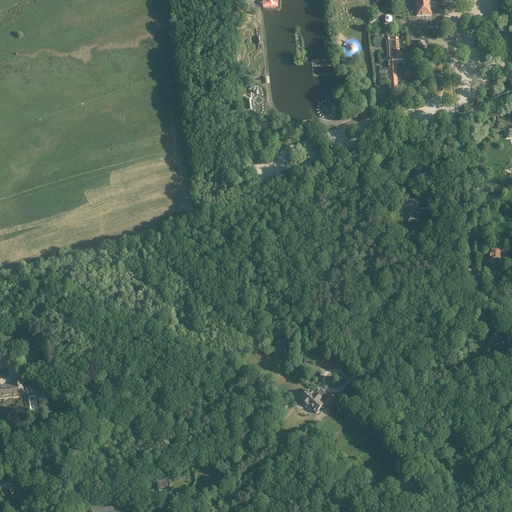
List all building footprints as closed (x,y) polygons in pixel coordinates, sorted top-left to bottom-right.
[(261,0),(261,8),(277,8),(277,0),(261,0)] [(414,0),(416,17),(431,15),(430,5),(431,5),(430,1),(429,0),(414,0)] [(374,16),(367,24),(368,25),(370,26),(377,18),(376,17),(374,16)] [(393,20),(393,19),(392,17),(391,16),(389,16),(387,16),(386,17),(385,18),(384,20),(385,22),(385,23),(386,24),(388,25),(390,24),(391,24),(392,23),(393,22),(393,20)] [(374,43),(398,41),(398,39),(396,39),(396,35),(396,34),(382,36),(373,36),(374,43)] [(398,41),(374,43),(374,49),(371,49),(371,51),(372,53),(386,51),(386,56),(389,56),(389,61),(396,61),(403,60),(402,52),(399,52),(398,41)] [(424,41),(417,44),(418,45),(419,48),(422,49),(425,47),(426,45),(425,41),(424,41)] [(396,61),(389,61),(388,61),(388,68),(379,69),(381,82),(390,81),(391,94),(398,94),(396,61)] [(360,86),(353,86),(353,107),(367,107),(367,86),(360,86)] [(416,200),(406,201),(407,205),(411,205),(411,209),(410,209),(410,207),(407,207),(408,212),(408,213),(409,214),(409,218),(408,219),(408,221),(411,221),(412,220),(415,219),(417,221),(419,221),(419,218),(417,217),(417,214),(418,213),(418,212),(418,210),(417,210),(416,208),(414,208),(414,205),(417,205),(416,200)] [(499,248),(493,248),(493,251),(489,251),(490,261),(491,261),(491,264),(495,264),(495,261),(500,261),(503,260),(503,254),(503,250),(501,250),(501,248),(499,248)] [(493,346),(502,343),(499,334),(488,337),(489,340),(491,339),(493,346)] [(285,342),(281,340),(275,347),(276,350),(278,350),(282,352),(283,351),(285,352),(288,350),(284,345),(285,342)] [(311,373),(315,365),(305,360),(301,368),(311,373)] [(2,390),(0,390),(0,396),(21,394),(21,391),(23,391),(21,379),(16,380),(16,386),(8,387),(8,386),(4,387),(4,388),(1,388),(2,390)] [(305,394),(301,400),(304,402),(304,403),(305,405),(306,405),(316,414),(318,414),(320,412),(319,410),(321,408),(323,408),(324,407),(324,405),(324,404),(325,403),(329,407),(332,403),(334,403),(335,402),(335,400),(330,395),(324,401),(322,399),(326,395),(320,389),(314,395),(309,391),(308,391),(307,391),(305,393),(305,394)] [(506,414),(510,409),(505,405),(501,410),(506,414)] [(175,493),(174,489),(170,489),(168,479),(157,481),(158,490),(150,491),(151,497),(175,493)] [(15,489),(14,487),(10,490),(11,491),(9,492),(10,493),(12,496),(11,497),(13,500),(16,498),(15,496),(21,493),(18,488),(15,489)]
